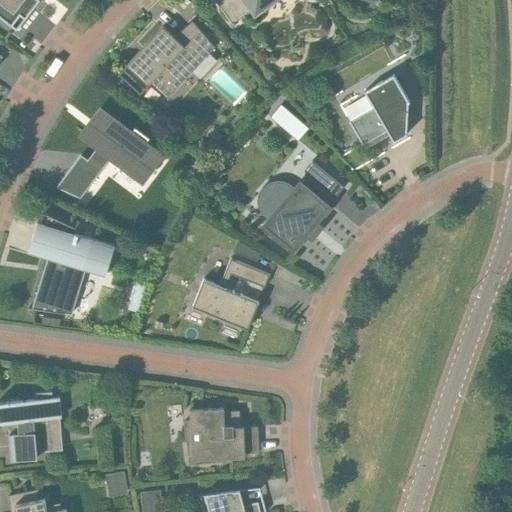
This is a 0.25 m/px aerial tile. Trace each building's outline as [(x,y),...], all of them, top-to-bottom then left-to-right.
[(0,0),(0,15),(17,29),(40,0),(0,0)] [(215,0),(232,24),(253,10),(256,14),(272,2),(270,0),(215,0)] [(220,46),(193,21),(174,37),(163,26),(144,47),(148,51),(137,64),(133,59),(118,76),(142,97),(152,86),(170,102),(220,46)] [(407,133),(409,102),(410,102),(394,75),(365,91),(375,108),(350,122),(363,145),(388,131),(394,142),(408,134),(407,133)] [(271,117),(277,121),(286,110),(281,105),(271,117)] [(131,134),(102,112),(85,134),(99,145),(95,152),(109,162),(113,156),(142,178),(159,155),(145,144),(149,138),(135,127),(131,134)] [(328,207),(344,188),(313,161),(305,170),(306,182),(310,185),(306,188),(301,184),(291,195),(287,192),(283,190),(278,190),(273,191),(268,198),(267,203),(268,208),(271,212),(275,214),(265,226),(296,251),(294,254),(295,255),(304,243),(300,240),(305,235),(313,241),(324,228),(316,221),(321,216),(325,219),(334,207),(333,207),(331,209),(328,207)] [(33,309),(72,315),(86,269),(106,275),(115,246),(75,234),(77,228),(44,213),(39,223),(38,222),(37,223),(40,224),(32,249),(30,248),(29,251),(49,258),(33,309)] [(258,261),(262,251),(240,239),(235,252),(258,262),(258,261)] [(204,279),(193,306),(248,329),(260,301),(225,287),(231,273),(265,287),(271,275),(231,259),(220,285),(204,279)] [(70,321),(43,317),(42,323),(68,327),(70,321)] [(53,398),(52,392),(36,394),(36,400),(0,402),(0,423),(11,422),(11,429),(9,430),(12,460),(38,458),(37,453),(51,451),(49,432),(62,431),(60,418),(62,418),(60,398),(53,398)] [(224,411),(224,408),(190,410),(191,421),(184,422),(188,456),(192,455),(192,460),(245,457),(245,454),(259,453),(258,426),(241,427),(240,411),(224,411)] [(110,496),(128,493),(124,471),(106,474),(110,496)] [(40,500),(38,490),(9,496),(11,511),(66,511),(66,509),(62,510),(60,503),(47,506),(45,499),(40,500)] [(260,511),(258,502),(244,506),(240,490),(200,495),(204,511),(260,511)] [(164,511),(162,491),(143,492),(144,511),(164,511)]
